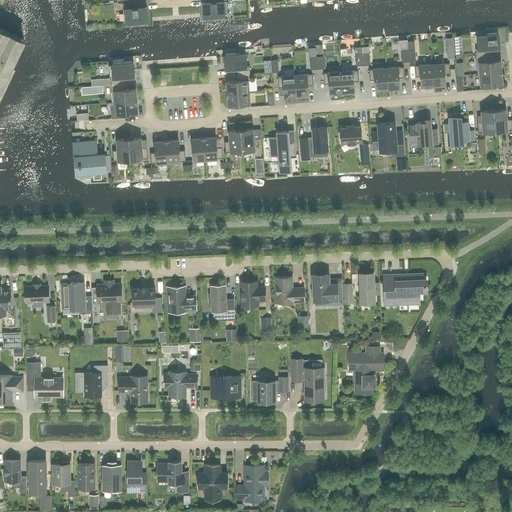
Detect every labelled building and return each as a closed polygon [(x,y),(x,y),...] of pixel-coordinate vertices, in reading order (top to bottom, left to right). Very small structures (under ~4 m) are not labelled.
[(215,15),(228,14),(226,0),(213,0),(214,2),(203,3),(204,16),(206,16),(206,19),(215,19),(215,15)] [(148,20),(147,7),(137,8),(136,2),(123,3),(124,22),(137,21),(138,25),(146,24),(146,20),(148,20)] [(0,92),(23,43),(0,32),(0,92)] [(500,47),(499,35),(497,35),(497,33),(488,33),(489,36),(478,37),(479,48),(476,48),(476,56),(490,55),(490,48),(500,47)] [(454,36),(456,56),(463,56),(462,36),(454,36)] [(370,65),(369,52),(362,53),(363,65),(370,65)] [(227,56),(225,56),(226,69),(236,68),(237,74),(250,73),(250,66),(247,66),(246,55),(235,56),(235,53),(227,54),(227,56)] [(363,65),(362,53),(355,53),(356,66),(363,65)] [(491,61),(490,55),(476,56),(477,63),(480,63),(481,74),(502,72),(501,61),(491,61)] [(279,72),(278,59),(271,60),(272,72),(279,72)] [(135,76),(134,64),(132,64),(132,61),(124,62),(124,64),(113,65),(114,77),(111,77),(112,84),(125,83),(125,77),(135,76)] [(451,74),(450,63),(432,64),(434,85),(446,85),(445,75),(451,74)] [(434,85),(432,64),(415,66),(416,77),(421,76),(422,86),(434,85)] [(405,78),(404,66),(387,68),(388,89),(400,88),(399,78),(405,78)] [(388,89),(387,68),(369,69),(370,80),(376,80),(377,90),(388,89)] [(358,70),(341,71),(343,93),(354,92),(354,82),(359,81),(358,70)] [(343,93),(341,71),(324,73),(324,84),(330,84),(331,93),(343,93)] [(503,84),(502,72),(481,74),(482,86),(503,84)] [(251,81),(250,73),(237,74),(237,81),(227,82),(228,94),(249,92),(248,81),(251,81)] [(308,85),(313,85),(313,74),(295,75),(297,96),(309,95),(308,85)] [(297,96),(295,75),(278,76),(279,88),(284,87),(285,97),(297,96)] [(137,101),(136,89),(126,90),(125,83),(112,84),(112,92),(115,91),(116,102),(137,101)] [(250,104),(249,92),(228,94),(229,105),(250,104)] [(138,113),(137,101),(116,102),(116,109),(111,110),(112,118),(128,117),(128,113),(138,113)] [(511,118),(507,119),(506,109),(494,110),(496,131),(511,130),(511,118)] [(496,131),(494,110),(482,111),(483,117),(478,117),(478,121),(478,122),(478,133),(496,131)] [(462,122),(461,117),(450,118),(450,124),(445,124),(446,132),(451,132),(452,144),(464,144),(463,140),(474,139),(474,130),(469,131),(468,121),(462,122)] [(431,130),(431,121),(424,122),(424,120),(423,120),(423,122),(417,122),(417,125),(410,126),(411,139),(418,138),(418,143),(432,142),(432,144),(438,144),(437,129),(431,130)] [(396,134),(395,122),(379,123),(379,132),(373,133),(374,145),(380,144),(381,151),(381,153),(383,154),(388,154),(389,152),(389,151),(393,150),(393,152),(396,155),(404,155),(402,134),(396,134)] [(326,127),(313,128),(314,141),(309,141),(309,140),(301,140),(302,158),(310,158),(310,154),(315,154),(315,156),(329,155),(328,150),(326,127)] [(361,127),(341,128),(342,142),(349,142),(349,144),(356,143),(356,141),(362,141),(361,127)] [(254,139),(253,129),(241,130),(243,151),(253,150),(253,156),(261,156),(260,139),(254,139)] [(243,151),(241,130),(230,131),(230,141),(225,141),(226,153),(226,152),(243,151)] [(295,141),(290,141),(289,130),(279,131),(276,131),(277,131),(278,136),(265,137),(265,138),(269,137),(269,143),(270,143),(271,160),(271,156),(279,156),(280,171),(279,171),(279,172),(292,171),(292,173),(291,157),(297,157),(295,141)] [(217,147),(216,137),(204,138),(206,159),(223,158),(224,158),(223,147),(217,147)] [(142,148),(141,138),(129,139),(131,160),(148,159),(148,147),(142,148)] [(206,159),(204,138),(193,139),(194,160),(206,159)] [(131,160),(129,139),(118,140),(118,150),(113,150),(114,161),(131,160)] [(180,150),(179,140),(167,141),(169,162),(186,161),(185,150),(180,150)] [(98,155),(96,141),(74,143),(74,153),(79,152),(81,177),(93,176),(92,172),(106,171),(105,155),(98,155)] [(169,162),(167,141),(155,142),(156,152),(151,152),(151,164),(169,162)] [(325,274),(325,273),(317,273),(318,275),(314,275),(314,289),(313,289),(313,296),(314,296),(315,300),(326,299),(326,303),(341,303),(341,284),(329,284),(329,274),(325,274)] [(374,284),(374,274),(360,274),(361,302),(375,302),(375,294),(380,294),(379,284),(374,284)] [(405,276),(405,275),(386,276),(387,292),(385,292),(386,305),(416,303),(415,292),(427,291),(427,279),(423,279),(422,275),(405,276)] [(304,301),(304,288),(292,289),(292,278),(277,278),(277,294),(276,294),(276,302),(304,301)] [(93,313),(92,296),(85,296),(85,282),(70,283),(70,284),(62,284),(62,288),(63,305),(63,309),(72,309),(80,309),(80,313),(93,313)] [(108,313),(120,313),(119,301),(122,301),(122,284),(98,285),(98,295),(92,295),(93,312),(93,322),(99,321),(99,312),(98,302),(107,302),(108,313)] [(250,288),(250,284),(242,284),(243,306),(251,306),(251,303),(258,303),(258,299),(265,299),(265,287),(250,288)] [(226,300),(225,285),(212,285),(212,294),(209,294),(210,302),(213,302),(213,310),(220,310),(221,319),(235,319),(234,299),(226,300)] [(353,304),(353,285),(345,285),(346,304),(353,304)] [(49,286),(26,287),(26,302),(49,301),(49,286)] [(11,289),(2,289),(2,287),(0,287),(0,315),(6,315),(6,309),(12,309),(11,289)] [(185,297),(184,287),(170,287),(171,307),(185,307),(185,310),(196,309),(196,296),(185,297)] [(153,312),(163,312),(162,297),(156,298),(155,288),(147,288),(141,288),(133,289),(133,304),(141,304),(148,304),(148,303),(152,303),(153,312)] [(56,321),(55,305),(47,305),(48,322),(56,321)] [(272,331),(272,317),(261,318),(262,332),(272,331)] [(201,342),(200,328),(189,328),(190,342),(201,342)] [(238,341),(237,329),(226,329),(227,341),(238,341)] [(129,344),(128,330),(117,330),(118,344),(129,344)] [(22,346),(21,332),(3,333),(4,347),(22,346)] [(126,360),(126,346),(115,346),(116,361),(126,360)] [(37,352),(37,348),(27,348),(27,357),(32,357),(37,352)] [(384,353),(381,353),(350,353),(350,369),(356,369),(356,378),(355,379),(355,385),(356,386),(356,388),(372,388),(372,386),(375,386),(375,375),(372,375),(372,369),(384,369),(384,353)] [(323,376),(325,376),(325,368),(323,368),(323,365),(322,365),(322,360),(307,360),(302,360),(302,359),(293,359),(293,380),(302,380),(302,379),(306,379),(306,394),(323,394),(323,376)] [(63,396),(63,378),(40,378),(40,363),(28,363),(28,379),(36,379),(36,396),(63,396)] [(86,388),(86,396),(101,395),(101,385),(108,385),(108,366),(95,366),(95,372),(86,372),(86,376),(78,376),(79,388),(86,388)] [(170,387),(170,395),(186,395),(186,386),(190,386),(190,387),(197,387),(197,373),(186,374),(186,371),(170,371),(170,374),(166,374),(166,387),(170,387)] [(23,391),(23,376),(12,376),(12,375),(0,374),(0,399),(12,400),(12,390),(16,390),(16,391),(23,391)] [(147,399),(147,376),(132,376),(132,377),(120,377),(119,377),(120,392),(121,392),(132,391),(132,399),(147,399)] [(240,398),(239,376),(223,376),(223,381),(213,381),(213,391),(219,391),(219,398),(240,398)] [(280,381),(253,381),(253,390),(259,390),(259,401),(275,401),(275,391),(288,391),(288,377),(280,377),(280,381)] [(20,476),(20,460),(6,460),(5,460),(5,461),(5,480),(5,481),(6,481),(15,481),(15,487),(20,487),(20,492),(27,492),(27,476),(20,476)] [(129,461),(129,486),(140,486),(140,488),(146,488),(146,474),(141,474),(141,464),(136,464),(136,461),(129,461)] [(31,462),(31,489),(45,489),(46,489),(46,462),(45,462),(31,462)] [(188,491),(188,472),(181,472),(181,462),(170,462),(170,464),(158,464),(158,478),(170,478),(170,482),(178,482),(178,491),(188,491)] [(70,486),(70,480),(70,465),(69,465),(69,464),(54,465),(54,482),(54,483),(61,483),(61,490),(62,490),(69,490),(69,496),(75,496),(75,486),(70,486)] [(221,473),(221,464),(206,464),(206,473),(199,473),(199,488),(206,488),(206,500),(221,499),(221,488),(228,488),(228,473),(221,473)] [(94,473),(94,465),(79,465),(79,488),(94,488),(94,480),(95,480),(95,473),(94,473)] [(105,465),(105,489),(106,489),(107,490),(118,490),(119,489),(120,489),(120,465),(105,465)] [(268,485),(268,473),(264,473),(264,465),(245,465),(245,485),(237,485),(237,499),(245,499),(245,500),(254,500),(254,495),(259,495),(259,485),(268,485)] [(51,510),(51,495),(40,495),(40,510),(51,510)] [(99,508),(99,495),(90,495),(90,508),(99,508)]
